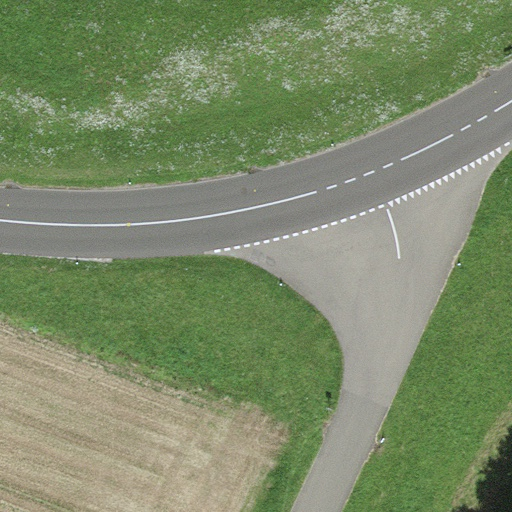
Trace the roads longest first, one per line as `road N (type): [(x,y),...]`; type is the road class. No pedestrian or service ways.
road 1 (tertiary): [(381,182),(213,225),(0,215)]
road 2 (unclassified): [(381,182),(405,315),(314,511)]
road 3 (tertiary): [(511,104),(381,182)]
